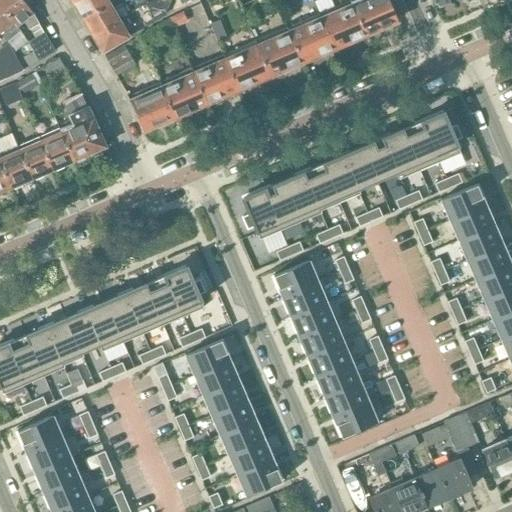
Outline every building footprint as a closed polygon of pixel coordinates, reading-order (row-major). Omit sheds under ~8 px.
[(0,0),(0,6),(13,22),(13,23),(17,28),(24,22),(35,39),(28,43),(39,61),(55,51),(33,15),(24,0),(0,0)] [(77,0),(72,3),(81,17),(82,19),(109,3),(114,0),(77,0)] [(155,0),(165,15),(171,0),(155,0)] [(396,20),(387,0),(351,0),(349,1),(364,34),(366,33),(370,35),(376,32),(377,28),(396,20)] [(349,1),(317,15),(332,48),(334,47),(338,48),(344,45),(345,42),(364,34),(349,1)] [(82,19),(92,36),(128,14),(123,6),(113,11),(109,3),(82,19)] [(0,34),(6,42),(19,31),(17,28),(13,23),(13,22),(0,6),(0,34)] [(188,22),(182,11),(168,19),(173,30),(188,22)] [(92,36),(102,53),(128,37),(123,28),(132,23),(128,14),(92,36)] [(317,15),(286,28),(300,61),(302,60),(306,62),(312,59),(313,56),(332,48),(317,15)] [(145,32),(151,43),(173,30),(168,19),(145,32)] [(224,38),(217,19),(209,23),(216,41),(224,38)] [(286,28),(254,42),(270,78),(280,73),(282,69),(300,61),(286,28)] [(6,42),(1,46),(9,55),(14,51),(6,42)] [(222,55),(237,88),(256,80),(260,82),(270,78),(254,42),(222,55)] [(39,61),(28,43),(22,46),(27,54),(23,56),(29,67),(39,61)] [(104,57),(115,76),(134,64),(123,46),(104,57)] [(190,69),(205,102),(225,94),(228,95),(235,93),(236,89),(237,88),(222,55),(190,69)] [(72,80),(58,57),(34,71),(41,82),(55,73),(60,87),(72,80)] [(190,69),(159,82),(173,116),(193,107),(196,109),(203,106),(204,103),(205,102),(190,69)] [(14,83),(20,96),(21,95),(41,82),(34,71),(15,82),(14,83)] [(159,82),(127,96),(141,129),(161,121),(165,123),(171,120),(172,116),(173,116),(159,82)] [(20,96),(14,83),(0,88),(0,90),(4,103),(20,96)] [(72,159),(74,158),(77,160),(84,157),(84,154),(105,145),(88,106),(67,115),(70,122),(58,127),(72,159)] [(442,112),(422,121),(440,161),(445,173),(465,164),(454,140),(462,137),(456,125),(449,128),(442,112)] [(422,121),(402,129),(419,170),(439,162),(444,173),(445,173),(440,161),(422,121)] [(58,127),(37,136),(51,168),(53,167),(56,169),(63,166),(63,163),(72,159),(58,127)] [(402,129),(382,138),(400,179),(404,177),(419,170),(402,129)] [(37,136),(17,145),(30,177),(32,176),(35,178),(42,175),(42,172),(51,168),(37,136)] [(382,138),(362,146),(377,181),(395,173),(398,180),(400,179),(382,138)] [(17,145),(0,152),(0,164),(10,186),(11,185),(14,187),(21,184),(21,181),(30,177),(17,145)] [(362,146),(341,155),(358,194),(360,193),(358,189),(377,181),(362,146)] [(341,155),(322,163),(339,202),(358,194),(341,155)] [(322,163),(302,172),(320,213),(321,213),(320,211),(339,202),(322,163)] [(0,193),(1,190),(10,186),(0,164),(0,193)] [(302,172),(283,180),(300,222),(320,213),(302,172)] [(458,173),(446,178),(450,187),(461,182),(458,173)] [(446,178),(435,183),(438,192),(450,187),(446,178)] [(283,180),(263,189),(281,230),(291,226),(300,222),(283,180)] [(485,205),(476,184),(441,200),(450,220),(485,205)] [(263,189),(242,198),(249,214),(242,217),(247,229),(254,226),(259,239),(281,230),(263,189)] [(418,191),(406,196),(410,204),(422,199),(418,191)] [(406,196),(395,201),(398,209),(410,204),(406,196)] [(493,225),(485,205),(450,220),(458,240),(493,225)] [(378,208),(367,213),(371,222),(382,217),(378,208)] [(367,213),(355,218),(359,227),(371,222),(367,213)] [(422,219),(413,222),(418,234),(427,230),(422,219)] [(339,225),(327,230),(331,239),(342,234),(339,225)] [(493,225),(458,240),(467,260),(502,245),(493,225)] [(327,230),(315,235),(319,244),(331,239),(327,230)] [(427,230),(418,234),(423,246),(432,242),(427,230)] [(299,242),(287,247),(291,256),(302,251),(299,242)] [(502,245),(467,260),(475,279),(510,264),(507,256),(502,245)] [(287,247),(276,252),(279,261),(291,256),(287,247)] [(343,257),(334,260),(339,272),(348,268),(343,257)] [(439,259),(430,262),(435,274),(444,270),(439,259)] [(308,261),(273,276),(281,296),(317,281),(308,261)] [(511,268),(510,264),(475,279),(484,300),(511,288),(511,268)] [(185,267),(165,275),(184,316),(203,308),(197,295),(204,292),(199,280),(192,283),(185,267)] [(348,268),(339,272),(344,284),(353,280),(348,268)] [(444,270),(435,274),(440,285),(449,282),(444,270)] [(165,275),(145,284),(162,325),(184,316),(165,275)] [(317,281),(281,296),(290,316),(325,301),(317,281)] [(145,284),(125,292),(143,334),(157,328),(162,325),(145,284)] [(511,288),(484,300),(484,301),(493,320),(511,311),(511,288)] [(125,292),(105,301),(123,342),(142,334),(143,334),(125,292)] [(360,297),(351,300),(356,312),(365,308),(360,297)] [(456,298),(447,302),(452,313),(461,310),(456,298)] [(105,301),(85,310),(102,351),(123,342),(105,301)] [(325,301),(290,316),(298,335),(333,320),(325,301)] [(365,308),(356,312),(361,323),(370,320),(365,308)] [(85,310),(66,318),(82,357),(83,356),(81,353),(99,345),(102,351),(85,310)] [(461,310),(452,313),(452,314),(457,325),(466,321),(461,310)] [(511,311),(493,320),(501,340),(511,335),(511,311)] [(66,318),(45,327),(63,368),(64,367),(63,365),(82,357),(66,318)] [(333,320),(298,335),(299,339),(307,356),(342,341),(341,339),(333,320)] [(45,327),(26,335),(43,376),(58,370),(63,368),(45,327)] [(201,329),(189,334),(193,342),(205,337),(201,329)] [(189,334),(178,339),(182,347),(193,342),(189,334)] [(26,335),(7,343),(24,385),(43,376),(26,335)] [(511,335),(501,340),(510,361),(511,359),(511,335)] [(377,336),(368,340),(373,352),(382,348),(377,336)] [(473,338),(464,342),(469,353),(478,350),(473,338)] [(229,361),(220,340),(185,355),(194,376),(229,361)] [(350,361),(342,341),(307,356),(315,376),(350,361)] [(7,343),(0,346),(0,388),(2,394),(24,385),(7,343)] [(161,346),(150,351),(153,359),(165,355),(161,346)] [(382,348),(373,352),(378,363),(387,359),(382,348)] [(478,350),(469,353),(474,365),(483,361),(478,350)] [(150,351),(138,356),(142,365),(153,359),(150,351)] [(229,361),(194,376),(202,395),(237,380),(229,361)] [(350,361),(315,376),(324,396),(359,381),(350,361)] [(122,363),(110,368),(114,377),(125,372),(122,363)] [(110,368),(99,373),(102,382),(114,377),(110,368)] [(166,374),(157,378),(162,389),(171,386),(166,374)] [(394,376),(385,380),(390,391),(399,387),(394,376)] [(490,378),(481,382),(486,393),(495,390),(490,378)] [(82,380),(70,385),(74,393),(86,388),(82,380)] [(237,380),(202,395),(211,416),(246,401),(237,380)] [(359,381),(324,396),(332,417),(367,401),(359,381)] [(70,385),(59,390),(63,398),(74,393),(70,385)] [(171,386),(162,389),(162,390),(167,401),(176,397),(171,386)] [(399,387),(390,391),(395,403),(404,399),(399,387)] [(511,406),(507,394),(498,398),(503,409),(511,406)] [(42,397),(31,402),(34,411),(46,406),(42,397)] [(246,401),(211,416),(220,436),(255,421),(246,401)] [(367,401),(332,417),(341,436),(376,422),(367,401)] [(31,402),(19,407),(23,416),(34,411),(31,402)] [(87,412),(79,415),(83,427),(92,423),(87,412)] [(454,417),(467,448),(478,443),(465,412),(454,417)] [(183,414),(174,418),(179,429),(188,426),(183,414)] [(52,416),(17,431),(25,451),(60,436),(52,416)] [(467,448),(454,417),(443,422),(456,452),(467,448)] [(255,421),(220,436),(228,455),(263,440),(255,421)] [(92,423),(83,427),(88,438),(97,435),(92,423)] [(188,426),(179,429),(184,441),(193,437),(188,426)] [(402,440),(407,451),(418,446),(413,434),(402,439),(402,440)] [(60,436),(25,451),(34,472),(69,457),(60,436)] [(407,451),(402,440),(402,439),(394,443),(399,454),(407,451)] [(511,469),(511,456),(505,439),(482,449),(494,477),(511,469)] [(263,440),(228,455),(237,476),(272,461),(263,440)] [(386,474),(381,462),(395,456),(390,444),(367,454),(377,477),(386,474)] [(104,451),(95,455),(100,467),(109,463),(104,451)] [(200,454),(191,457),(196,469),(205,465),(200,454)] [(78,476),(69,457),(34,472),(42,492),(78,476)] [(436,469),(448,497),(470,487),(458,460),(436,469)] [(272,461),(237,476),(246,496),(280,481),(272,461)] [(109,463),(100,467),(105,478),(114,474),(109,463)] [(205,465),(196,469),(201,481),(210,477),(205,465)] [(425,507),(448,497),(436,469),(414,479),(425,507)] [(78,477),(43,492),(51,511),(86,496),(78,477)] [(401,511),(412,511),(425,507),(414,479),(392,488),(401,511)] [(401,511),(392,488),(369,498),(375,511),(401,511)] [(121,491),(112,495),(117,506),(126,503),(121,491)] [(217,493),(208,497),(213,508),(222,505),(217,493)] [(93,511),(86,496),(51,511),(93,511)] [(274,511),(268,497),(245,506),(247,511),(264,511),(274,511)] [(126,503),(117,506),(119,511),(130,511),(126,503)]
